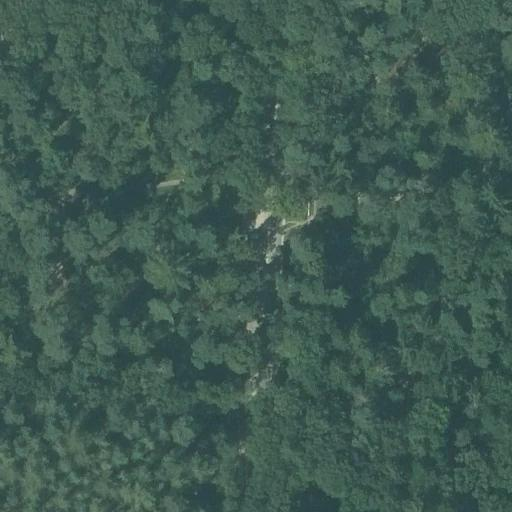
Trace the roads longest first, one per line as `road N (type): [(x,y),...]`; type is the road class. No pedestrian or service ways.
road 1 (unclassified): [(292,0),(254,511)]
road 2 (track): [(397,418),(0,414)]
